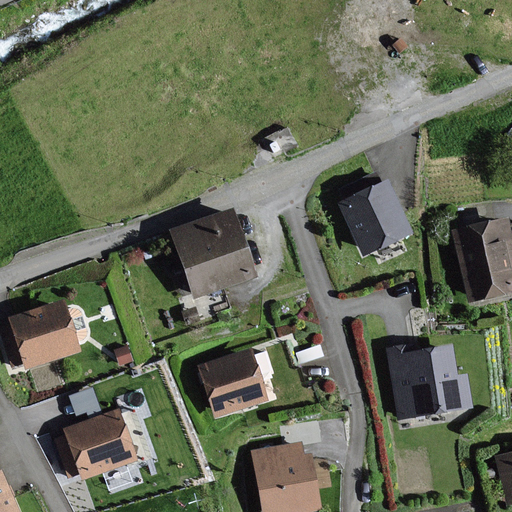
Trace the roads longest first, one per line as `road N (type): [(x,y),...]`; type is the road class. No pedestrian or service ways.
road 1 (residential): [(352,511),(356,409),(282,174)]
road 2 (residential): [(282,174),(0,280)]
road 3 (residential): [(511,75),(282,174)]
road 4 (residential): [(58,511),(0,396)]
